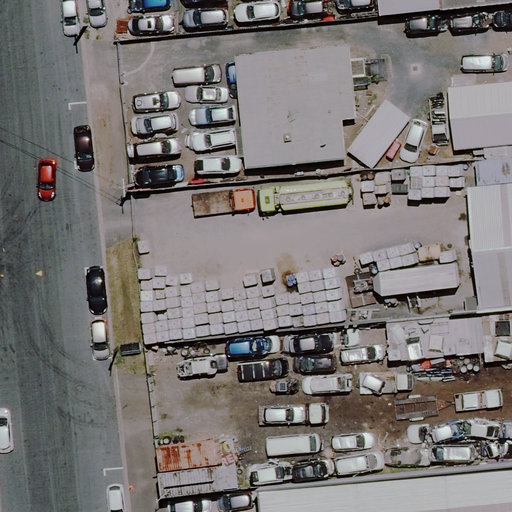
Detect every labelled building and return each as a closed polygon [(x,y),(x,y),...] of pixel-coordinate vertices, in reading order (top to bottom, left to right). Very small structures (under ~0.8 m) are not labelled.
[(374,62),(268,72),(279,190),(385,180),(374,62)] [(511,95),(473,99),(479,160),(511,156),(511,95)] [(511,201),(497,203),(509,325),(511,324),(511,201)] [(445,312),(389,318),(393,357),(450,351),(445,312)] [(511,511),(511,461),(256,485),(258,511),(511,511)]
